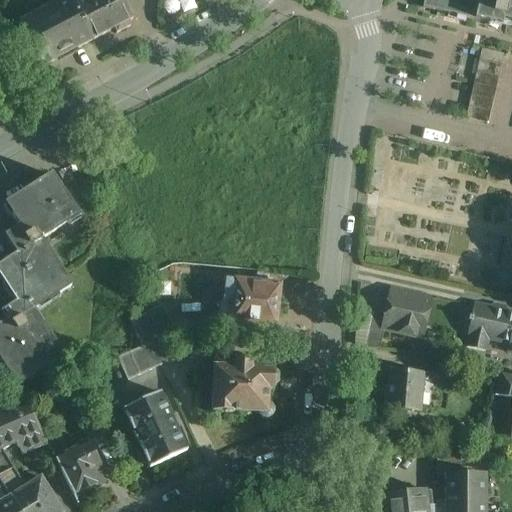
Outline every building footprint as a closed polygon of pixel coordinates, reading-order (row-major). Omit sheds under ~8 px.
[(70,0),(66,0),(19,25),(32,49),(14,59),(24,77),(41,68),(42,68),(92,42),(74,7),(70,0)] [(86,0),(74,7),(92,42),(113,31),(113,32),(114,31),(116,35),(129,28),(128,24),(129,23),(131,21),(120,0),(86,0)] [(511,0),(424,0),(422,9),(501,28),(502,23),(511,25),(511,0)] [(503,55),(481,50),(478,62),(501,67),(503,55)] [(501,67),(478,62),(476,73),(498,78),(501,67)] [(498,78),(476,73),(473,85),(496,90),(498,78)] [(496,90),(473,85),(471,96),(493,101),(496,90)] [(493,101),(471,96),(468,108),(490,113),(493,101)] [(490,113),(468,108),(465,120),(488,125),(490,113)] [(0,279),(17,305),(1,315),(6,323),(0,326),(0,361),(17,388),(63,358),(33,312),(70,288),(40,241),(77,217),(51,177),(5,206),(20,229),(5,238),(17,257),(0,267),(0,279)] [(256,285),(235,283),(227,282),(224,302),(232,303),(230,324),(252,326),(252,333),(262,334),(263,327),(274,328),(277,303),(279,302),(281,301),(281,300),(282,299),(282,297),(282,296),(281,294),(280,293),(278,292),(278,287),(266,286),(267,278),(265,278),(257,277),(256,285)] [(430,300),(391,291),(385,317),(382,330),(383,330),(421,339),(430,300)] [(511,313),(474,305),(471,319),(469,319),(468,322),(470,323),(467,337),(469,337),(466,349),(485,353),(488,341),(508,345),(506,353),(511,354),(511,313)] [(373,314),(357,311),(354,347),(366,349),(373,314)] [(163,313),(141,323),(151,344),(173,334),(163,313)] [(373,314),(366,349),(379,351),(383,330),(382,330),(385,317),(373,314)] [(173,334),(151,344),(161,366),(183,357),(173,334)] [(151,344),(128,354),(138,377),(161,366),(151,344)] [(128,354),(117,359),(127,382),(138,377),(128,354)] [(251,360),(234,359),(234,360),(213,359),(212,414),(216,414),(228,414),(228,415),(232,415),(232,414),(257,415),(258,417),(260,419),(262,421),(265,421),(266,421),(268,420),(270,420),(272,417),(273,415),(273,413),(272,410),(273,389),(277,385),(277,377),(274,373),(274,370),(251,369),(251,360)] [(423,374),(390,371),(388,394),(385,394),(384,411),(419,414),(423,374)] [(511,376),(500,374),(494,397),(511,399),(511,376)] [(85,378),(63,388),(71,405),(73,410),(95,399),(85,378)] [(63,388),(53,392),(61,409),(71,405),(63,388)] [(160,394),(122,411),(149,469),(187,452),(160,394)] [(24,402),(0,412),(0,451),(1,451),(16,444),(18,447),(22,445),(25,452),(46,445),(24,402)] [(88,443),(54,460),(73,497),(76,496),(78,496),(81,495),(83,494),(85,492),(86,491),(88,490),(91,490),(93,489),(94,489),(96,488),(98,486),(98,485),(101,483),(94,470),(100,467),(88,443)] [(25,489),(1,451),(0,451),(0,485),(1,487),(9,499),(10,498),(25,489)] [(460,457),(437,454),(436,477),(446,477),(446,476),(460,476),(460,457)] [(460,476),(446,476),(446,477),(446,505),(446,511),(483,511),(484,476),(460,476)] [(25,489),(10,498),(19,511),(60,511),(56,506),(40,479),(25,489)] [(1,487),(0,487),(0,504),(9,499),(1,487)] [(425,492),(382,496),(382,497),(383,504),(383,505),(384,511),(446,511),(446,505),(426,508),(425,493),(425,492)] [(0,504),(0,511),(19,511),(10,498),(9,499),(0,504)]
